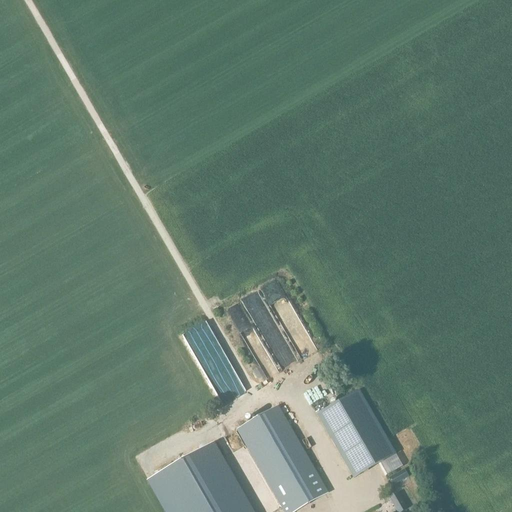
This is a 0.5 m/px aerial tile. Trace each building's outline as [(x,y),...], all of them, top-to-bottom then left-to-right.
[(209,299),(217,295),(214,291),(207,295),(209,299)] [(236,329),(244,325),(237,313),(240,311),(236,304),(225,310),(236,329)] [(259,356),(264,353),(252,332),(243,337),(264,374),(272,369),(269,365),(266,367),(259,356)] [(353,479),(395,455),(358,392),(317,416),(353,479)] [(278,407),(236,431),(282,511),(295,511),(327,494),(278,407)] [(250,511),(212,445),(148,482),(165,511),(250,511)] [(392,486),(400,482),(396,475),(388,479),(392,486)] [(375,501),(387,497),(383,485),(371,489),(375,501)] [(402,511),(406,510),(397,494),(389,499),(396,511),(395,511),(402,511)]
